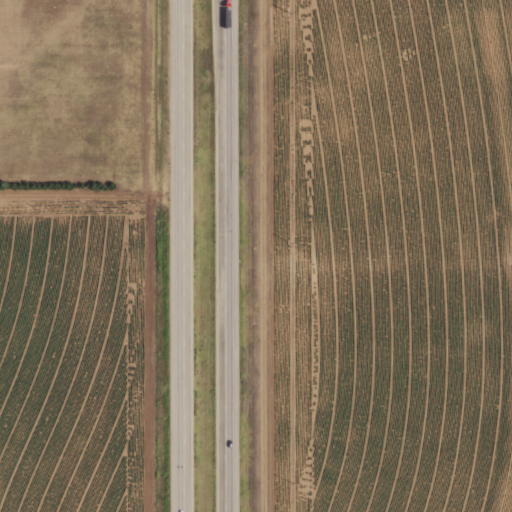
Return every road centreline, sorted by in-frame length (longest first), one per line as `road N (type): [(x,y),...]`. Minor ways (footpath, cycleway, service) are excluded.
road 1 (trunk): [(189,0),(185,511)]
road 2 (trunk): [(233,511),(233,0)]
